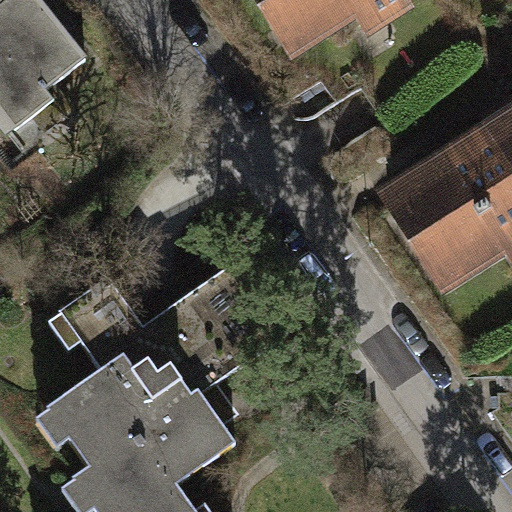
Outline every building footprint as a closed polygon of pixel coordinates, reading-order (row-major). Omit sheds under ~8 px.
[(88,60),(39,0),(8,0),(0,7),(0,121),(5,127),(88,60)] [(246,0),(299,77),(364,34),(374,49),(418,20),(413,13),(432,0),(246,0)] [(511,99),(376,185),(446,296),(507,257),(511,265),(511,99)] [(69,433),(90,461),(140,426),(178,479),(236,438),(225,424),(240,415),(215,382),(284,335),(233,262),(144,324),(115,278),(62,312),(49,320),(70,350),(81,342),(99,366),(45,400),(48,405),(35,413),(54,445),(69,433)] [(140,426),(90,461),(74,472),(76,475),(63,484),(82,510),(94,501),(101,511),(213,511),(206,501),(198,507),(178,479),(140,426)]
